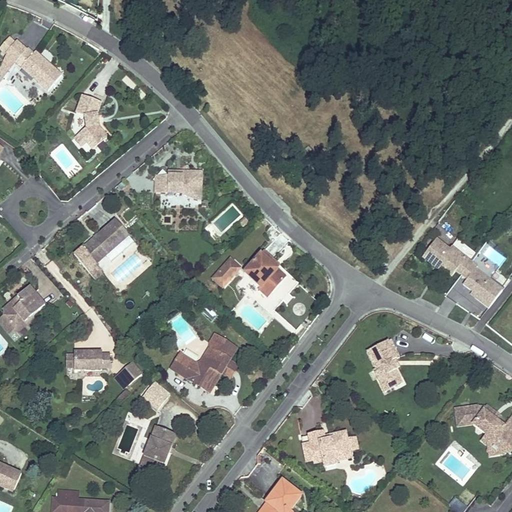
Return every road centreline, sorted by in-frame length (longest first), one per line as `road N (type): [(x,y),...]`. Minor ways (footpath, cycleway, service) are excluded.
road 1 (residential): [(30,0),(86,22),(173,95),(353,281)]
road 2 (residential): [(353,281),(174,511)]
road 3 (residential): [(371,294),(206,511)]
road 4 (residential): [(371,294),(511,360)]
road 5 (track): [(426,223),(511,121)]
